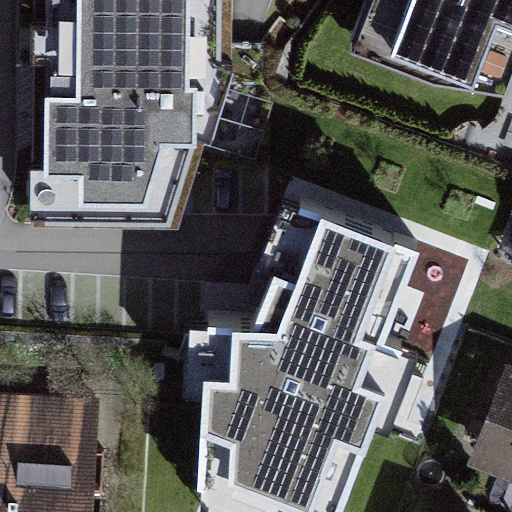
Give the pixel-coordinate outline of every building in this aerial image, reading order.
[(48,21),(49,54),(65,54),(68,166),(51,166),(53,204),(182,200),(197,141),(235,139),(229,0),(58,0),(60,17),(48,21)] [(511,0),(348,0),(311,106),(511,177),(511,0)] [(334,288),(425,320),(463,211),(326,162),(298,241),(329,251),(318,282),(334,288)] [(288,263),(215,238),(181,333),(242,355),(236,371),(264,381),(259,395),(288,406),(281,427),(375,460),(425,320),(334,288),(329,302),(281,284),(288,263)] [(511,370),(499,366),(463,463),(511,481),(511,370)] [(0,511),(92,511),(94,397),(0,395),(0,511)]
